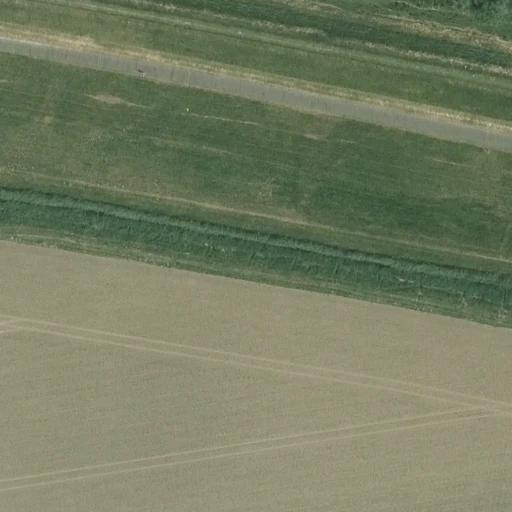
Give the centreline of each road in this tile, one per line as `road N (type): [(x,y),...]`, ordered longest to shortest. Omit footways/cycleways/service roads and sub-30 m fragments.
road 1 (track): [(511,85),(71,0)]
road 2 (track): [(352,0),(511,30)]
